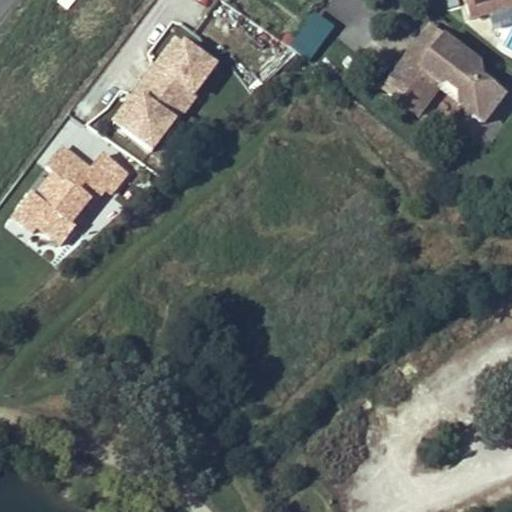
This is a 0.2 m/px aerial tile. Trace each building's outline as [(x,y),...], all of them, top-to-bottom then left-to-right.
[(465,0),(470,17),(484,12),(480,0),(465,0)] [(511,0),(480,0),(484,12),(511,4),(511,0)] [(310,51),(326,28),(311,18),(295,40),(310,51)] [(426,60),(445,38),(437,31),(414,59),(428,71),(433,66),(426,60)] [(484,71),(445,38),(426,60),(433,66),(428,71),(414,59),(388,90),(422,118),(447,88),(464,103),(465,112),(487,130),(509,105),(487,86),(484,71)] [(163,76),(185,48),(177,42),(155,70),(163,76)] [(145,83),(185,113),(195,100),(193,99),(214,71),(185,48),(163,76),(155,70),(145,83)] [(143,103),(122,131),(151,153),(172,126),(175,127),(185,113),(145,83),(135,97),(143,103)] [(114,125),(122,131),(143,103),(135,97),(114,125)] [(61,248),(74,230),(70,227),(89,204),(93,207),(104,191),(110,196),(126,176),(102,158),(90,174),(87,177),(68,162),(70,159),(60,151),(46,170),(54,177),(36,201),(32,197),(13,221),(33,236),(38,230),(61,248)] [(68,162),(87,177),(90,174),(70,159),(68,162)] [(89,204),(70,227),(74,230),(93,207),(89,204)]
